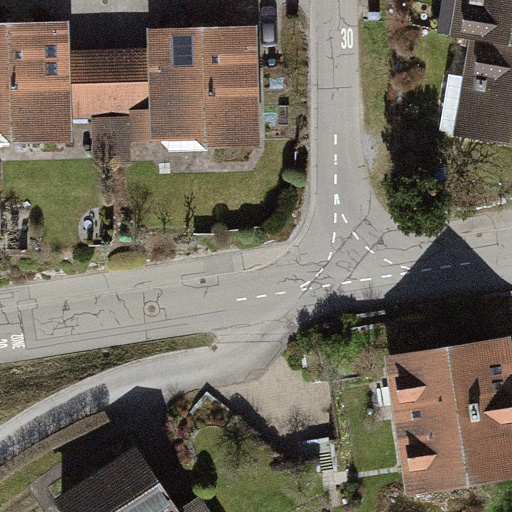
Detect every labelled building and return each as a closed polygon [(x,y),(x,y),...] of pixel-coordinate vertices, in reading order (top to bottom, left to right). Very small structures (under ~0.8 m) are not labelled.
[(511,46),(511,0),(466,0),(460,38),(474,41),(511,46)] [(457,141),(511,149),(511,46),(474,41),(457,141)] [(263,42),(155,47),(155,63),(114,65),(117,138),(136,137),(158,136),(160,174),(269,169),(263,42)] [(77,67),(76,43),(0,46),(0,176),(82,173),(81,140),(99,139),(117,138),(114,65),(77,67)] [(117,138),(99,139),(102,191),(138,189),(136,137),(117,138)] [(511,353),(389,372),(410,511),(461,511),(511,504),(511,353)] [(178,511),(140,460),(69,511),(178,511)]
